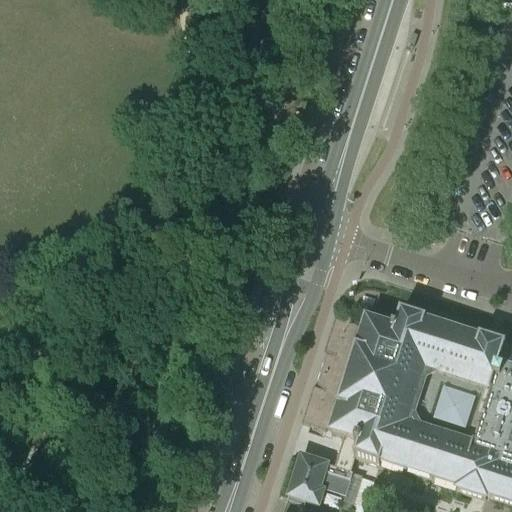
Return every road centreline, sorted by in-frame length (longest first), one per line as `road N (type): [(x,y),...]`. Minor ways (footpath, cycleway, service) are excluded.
road 1 (track): [(0,432),(23,401),(151,311),(175,283),(203,142),(179,0)]
road 2 (primary): [(226,511),(318,235)]
road 3 (primary): [(318,235),(394,0)]
road 4 (residential): [(318,235),(511,294)]
